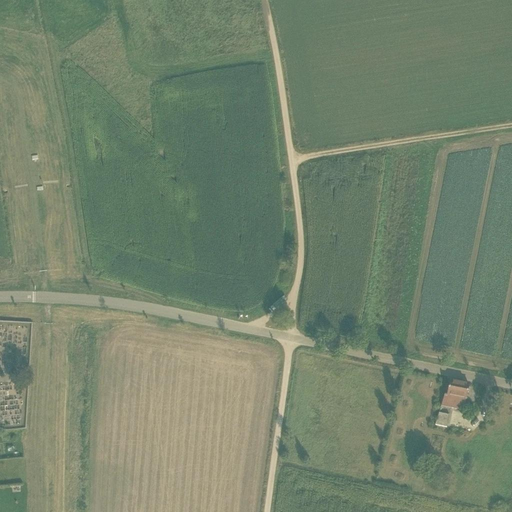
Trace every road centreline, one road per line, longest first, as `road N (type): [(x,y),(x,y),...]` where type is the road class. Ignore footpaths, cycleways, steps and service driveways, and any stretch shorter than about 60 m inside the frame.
road 1 (track): [(263,0),(292,159),(299,268),(269,511)]
road 2 (tertiary): [(511,385),(153,309),(46,298)]
road 3 (track): [(292,159),(511,126)]
